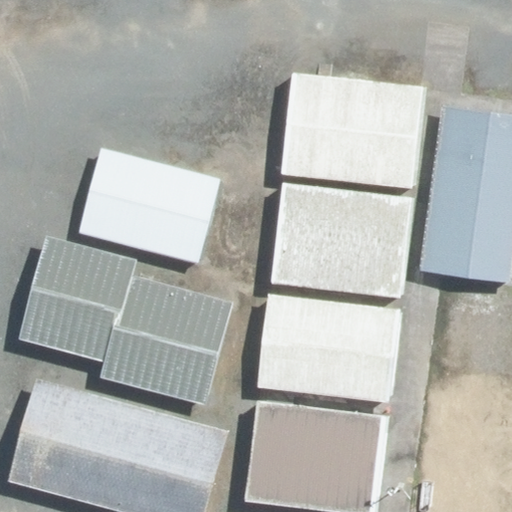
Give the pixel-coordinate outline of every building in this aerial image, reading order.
[(253,39),(242,139),(396,156),(406,56),(253,39)] [(452,159),(511,165),(511,84),(460,79),(452,159)] [(240,157),(229,257),(383,274),(394,174),(240,157)] [(46,227),(22,325),(172,362),(196,264),(46,227)] [(209,274),(198,374),(351,390),(362,290),(209,274)] [(511,285),(498,379),(511,380),(511,285)] [(0,340),(0,463),(175,510),(207,396),(0,340)] [(242,395),(232,495),(385,511),(396,412),(242,395)] [(103,511),(0,484),(0,511),(103,511)]
